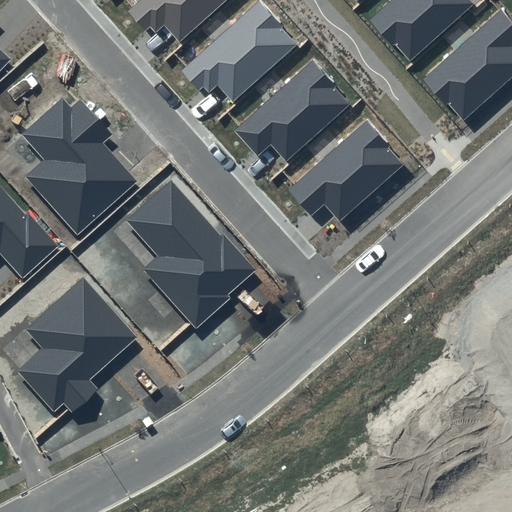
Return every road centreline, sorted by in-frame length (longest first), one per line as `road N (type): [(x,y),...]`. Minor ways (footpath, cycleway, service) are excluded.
road 1 (residential): [(333,312),(54,0)]
road 2 (residential): [(472,511),(312,330)]
road 3 (residential): [(511,155),(333,312)]
road 4 (residential): [(312,330),(241,393),(146,456)]
